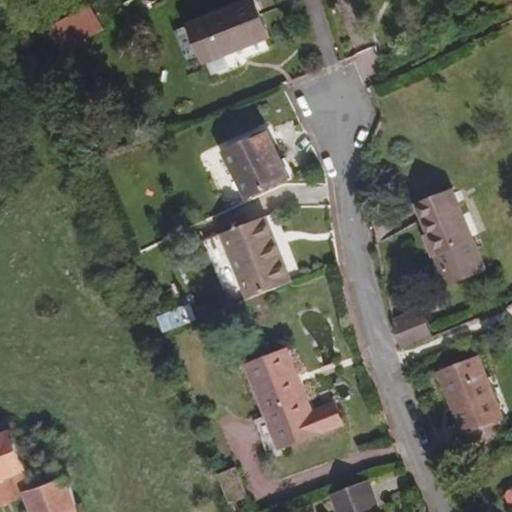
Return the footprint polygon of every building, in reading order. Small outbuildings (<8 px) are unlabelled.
[(49,26),(65,54),(108,30),(92,2),(49,26)] [(257,61),(245,23),(181,45),(193,83),(257,61)] [(279,202),(262,153),(218,168),(235,217),(279,202)] [(484,258),(453,183),(419,199),(432,227),(427,231),(446,274),(484,258)] [(272,271),(278,274),(266,237),(261,239),(272,271)] [(202,261),(225,326),(285,305),(279,290),(282,286),(278,274),(272,271),(261,239),(244,245),(242,250),(222,258),(217,255),(202,261)] [(244,245),(217,255),(222,258),(242,250),(244,245)] [(285,305),(289,304),(282,286),(279,290),(285,305)] [(419,315),(393,325),(403,351),(429,341),(419,315)] [(185,324),(176,328),(182,342),(191,339),(185,324)] [(176,328),(153,336),(158,351),(182,342),(176,328)] [(302,446),(315,441),(292,373),(255,386),(284,471),(308,463),(302,446)] [(501,449),(477,385),(437,399),(459,461),(501,449)] [(340,433),(315,441),(302,446),(308,463),(346,450),(340,433)] [(7,443),(0,444),(0,486),(5,485),(12,506),(23,504),(25,511),(71,511),(63,488),(29,500),(7,443)] [(238,466),(220,472),(231,502),(249,495),(238,466)] [(5,485),(0,486),(0,510),(12,506),(5,485)] [(234,511),(226,490),(211,495),(216,511),(234,511)] [(368,511),(365,500),(333,511),(368,511)]
